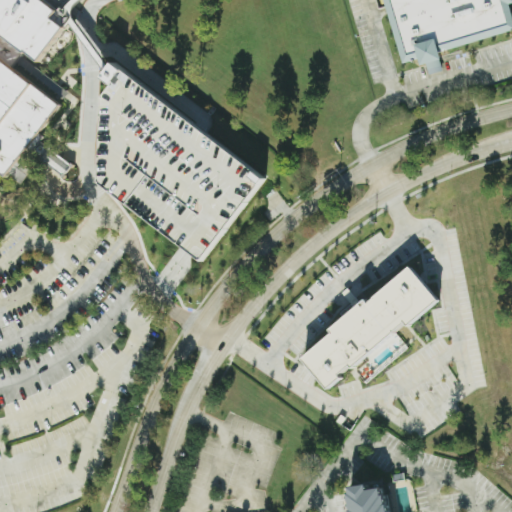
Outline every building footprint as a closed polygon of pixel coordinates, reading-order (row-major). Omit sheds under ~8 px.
[(0,0),(0,171),(3,174),(58,105),(12,65),(28,50),(39,61),(67,30),(55,21),(61,12),(44,0),(0,0)] [(44,0),(61,12),(70,0),(44,0)] [(384,0),(507,0),(511,16),(511,30),(404,63),(384,0)] [(205,262),(266,176),(111,65),(102,78),(112,85),(102,99),(99,187),(205,262)] [(73,164),(49,149),(42,161),(65,176),(73,164)] [(304,361),(333,336),(330,333),(360,307),(364,310),(411,270),(439,303),(409,328),(405,324),(354,370),(352,368),(341,377),(343,380),(329,391),(304,361)] [(354,511),(350,487),(370,483),(371,489),(389,486),(393,511),(354,511)]
